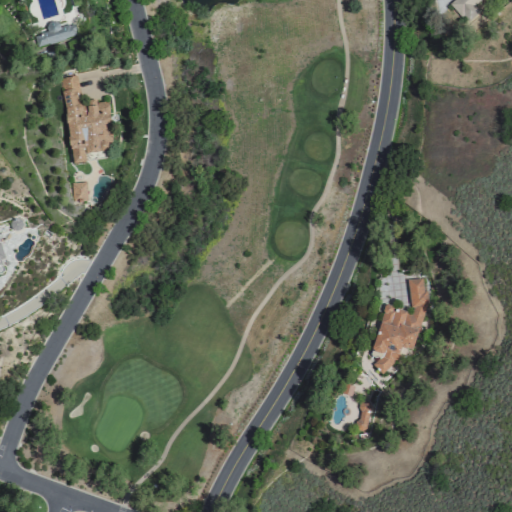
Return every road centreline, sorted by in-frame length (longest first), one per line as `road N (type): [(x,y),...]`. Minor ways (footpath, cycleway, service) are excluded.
road 1 (residential): [(388,0),(377,139),(321,312),(206,511)]
road 2 (residential): [(0,454),(38,366),(150,159),(154,99),(131,0)]
